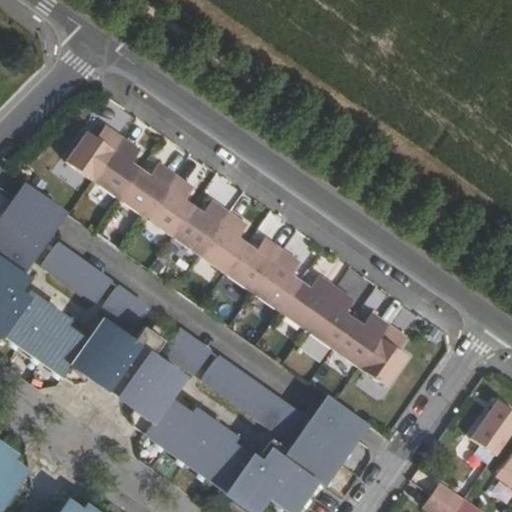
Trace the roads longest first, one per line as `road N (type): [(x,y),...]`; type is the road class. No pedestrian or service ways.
road 1 (tertiary): [(493,318),(97,40)]
road 2 (residential): [(358,511),(493,318)]
road 3 (residential): [(97,40),(0,141)]
